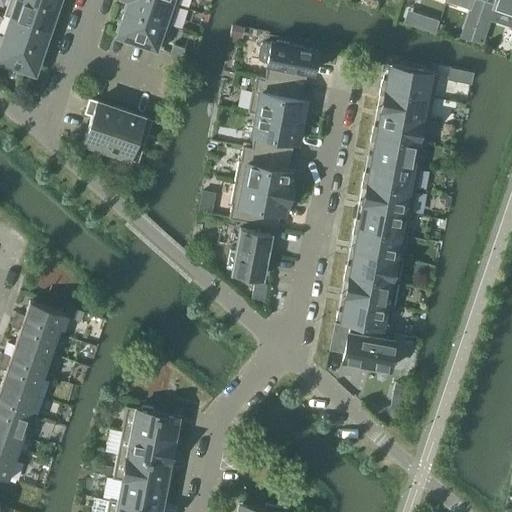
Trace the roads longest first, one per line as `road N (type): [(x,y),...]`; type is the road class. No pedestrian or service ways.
road 1 (residential): [(286,352),(45,139)]
road 2 (residential): [(286,352),(300,324),(348,59)]
road 3 (residential): [(460,511),(286,352)]
road 4 (residential): [(286,352),(231,405),(208,449),(197,511)]
road 5 (residential): [(92,0),(45,139)]
